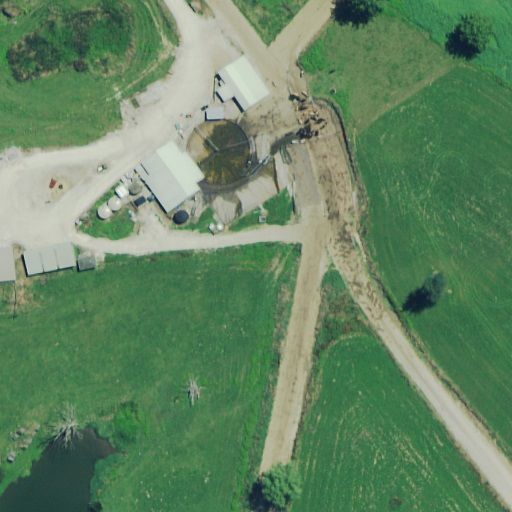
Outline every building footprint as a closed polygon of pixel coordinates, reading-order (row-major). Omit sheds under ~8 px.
[(269,95),(244,57),(219,73),(227,85),(218,91),(225,102),(234,96),(244,111),(269,95)] [(222,119),(222,109),(207,109),(207,119),(222,119)] [(201,179),(174,140),(134,168),(143,181),(144,180),(167,212),(199,190),(195,183),(201,179)] [(143,189),(137,181),(128,188),(133,196),(143,189)] [(188,215),(178,209),(171,223),(180,229),(188,215)] [(75,266),(70,244),(23,254),(28,276),(75,266)] [(0,281),(15,280),(11,248),(0,248),(0,281)]
